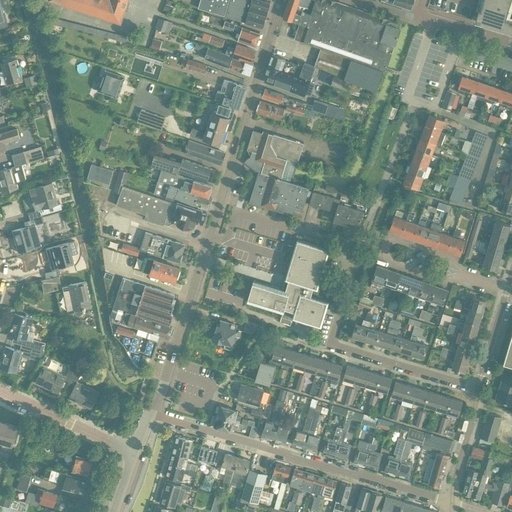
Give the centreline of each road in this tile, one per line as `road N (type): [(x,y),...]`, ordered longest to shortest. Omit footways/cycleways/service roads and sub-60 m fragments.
road 1 (residential): [(455,505),(150,414)]
road 2 (unclassified): [(209,236),(279,0)]
road 3 (unclassified): [(209,236),(150,414)]
road 4 (residential): [(479,392),(333,350),(339,316)]
road 5 (residential): [(133,452),(0,390)]
